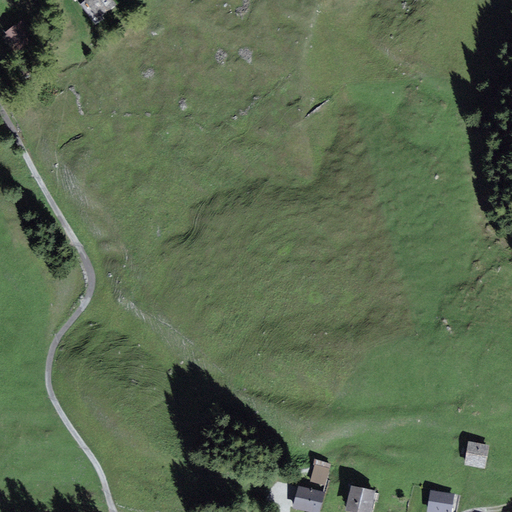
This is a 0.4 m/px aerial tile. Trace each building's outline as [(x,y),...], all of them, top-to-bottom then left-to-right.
[(115,5),(111,0),(86,0),(98,17),(115,5)] [(23,21),(9,32),(22,50),(37,38),(23,21)] [(484,467),(488,447),(471,444),(468,464),(484,467)] [(325,487),(329,469),(316,466),(312,484),(325,487)] [(319,511),(324,494),(300,488),(295,509),(308,511),(319,511)] [(349,511),(369,511),(374,492),(353,488),(348,511),(349,511)] [(449,511),(452,496),(432,492),(429,511),(434,511),(449,511)]
